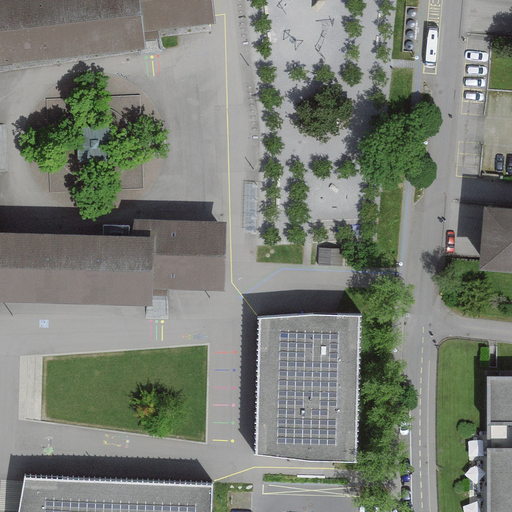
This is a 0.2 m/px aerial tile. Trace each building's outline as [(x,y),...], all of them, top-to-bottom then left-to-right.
[(0,0),(0,68),(140,52),(138,39),(213,30),(209,0),(0,0)] [(511,213),(482,211),(477,273),(511,275),(511,213)] [(224,293),(224,225),(134,221),(132,235),(0,232),(0,307),(1,307),(142,311),(142,289),(224,293)] [(257,454),(317,461),(360,462),(363,312),(309,311),(261,315),(257,454)] [(511,511),(511,370),(487,370),(486,511),(511,511)] [(214,511),(216,483),(25,477),(18,511),(214,511)]
